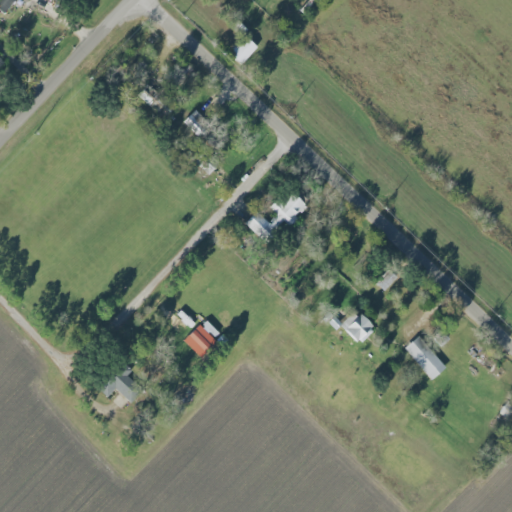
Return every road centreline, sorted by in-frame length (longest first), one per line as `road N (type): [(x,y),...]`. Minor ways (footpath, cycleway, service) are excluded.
road 1 (residential): [(511,340),(154,0)]
road 2 (residential): [(0,282),(57,341),(91,346),(295,134)]
road 3 (residential): [(0,140),(130,0)]
